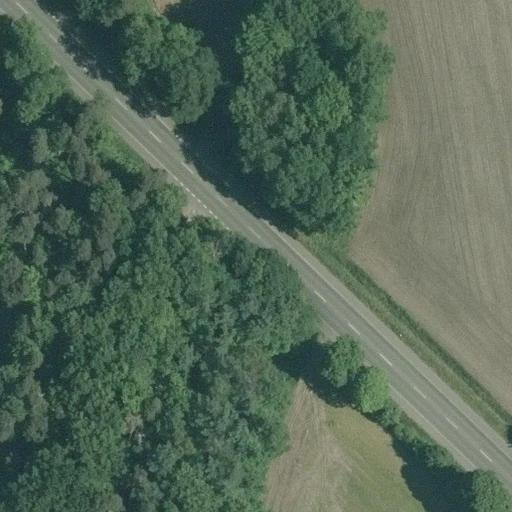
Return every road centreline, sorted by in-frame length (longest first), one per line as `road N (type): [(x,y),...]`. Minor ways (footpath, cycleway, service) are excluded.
road 1 (secondary): [(200,182),(511,482)]
road 2 (unclassified): [(200,182),(55,511)]
road 3 (secondary): [(12,0),(200,182)]
